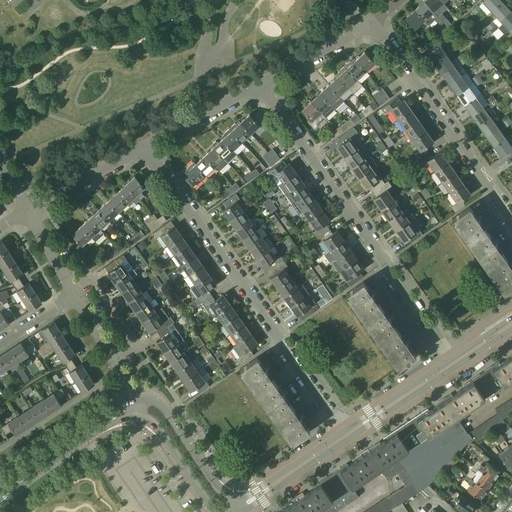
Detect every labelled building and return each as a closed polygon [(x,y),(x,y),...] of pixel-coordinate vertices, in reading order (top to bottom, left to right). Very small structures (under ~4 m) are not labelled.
[(443,3),(440,0),(425,0),(424,1),(434,12),(438,16),(441,13),(447,8),(443,3)] [(500,0),(484,0),(483,2),(491,11),(502,1),(500,0)] [(434,12),(424,1),(415,10),(425,21),(429,25),(435,19),(440,25),(444,22),(438,16),(434,12)] [(495,24),(500,20),(510,10),(502,1),(491,11),(497,18),(493,22),(485,29),(487,32),(490,30),(495,24)] [(472,11),(475,14),(481,9),(478,6),(472,11)] [(415,30),(425,21),(415,10),(405,19),(415,30)] [(511,11),(510,10),(500,20),(495,24),(490,30),(484,36),(487,39),(499,28),(504,34),(509,30),(511,26),(511,11)] [(441,13),(438,16),(444,22),(447,19),(441,13)] [(460,31),(458,33),(465,42),(471,37),(459,23),(453,28),(457,32),(459,30),(460,31)] [(431,45),(440,37),(436,32),(427,41),(431,45)] [(439,45),(427,53),(431,57),(428,59),(433,65),(447,55),(453,51),(445,41),(444,41),(439,45)] [(478,48),(475,43),(470,46),(474,51),(478,48)] [(480,50),(475,54),(479,59),(485,55),(480,50)] [(364,52),(355,60),(366,72),(375,63),(364,52)] [(456,59),(459,62),(466,57),(463,54),(456,59)] [(447,55),(433,65),(437,71),(439,70),(442,74),(454,66),(447,55)] [(468,61),(466,57),(459,62),(461,66),(468,61)] [(350,61),(344,66),(357,80),(366,72),(355,60),(352,63),(350,61)] [(341,73),(337,77),(348,88),(353,94),(362,86),(357,80),(344,66),(339,71),(341,73)] [(454,66),(442,74),(450,84),(462,76),(454,66)] [(480,78),(484,75),(482,72),(478,75),(471,79),(474,83),(481,78),(480,78)] [(450,84),(448,86),(452,92),(454,91),(457,95),(469,86),(467,83),(462,76),(450,84)] [(348,88),(337,77),(328,85),(339,97),(348,88)] [(481,78),(474,83),(476,86),(483,81),(481,78)] [(457,95),(465,105),(476,97),(481,93),(476,86),(474,83),(469,86),(457,95)] [(344,103),(339,97),(328,85),(320,93),(330,105),(335,109),(336,110),(344,103)] [(373,95),(376,100),(386,94),(382,89),(373,95)] [(335,109),(330,105),(320,93),(311,101),(321,113),(326,118),(335,109)] [(386,94),(376,100),(380,106),(390,99),(386,94)] [(489,104),(495,99),(493,96),(486,101),(489,104)] [(391,109),(398,119),(412,110),(404,99),(401,101),(397,97),(381,108),(385,113),(391,109)] [(476,97),(465,105),(472,116),(484,107),(476,97)] [(489,104),(484,107),(472,116),(479,126),(491,118),(486,111),(498,102),(495,99),(489,104)] [(312,121),(321,113),(311,101),(302,110),(312,121)] [(370,105),(366,108),(369,113),(373,111),(378,107),(375,102),(370,105)] [(365,116),(369,113),(366,108),(361,111),(365,116)] [(412,110),(398,119),(406,130),(419,121),(412,110)] [(249,114),(240,122),(251,134),(260,125),(249,114)] [(351,119),(347,121),(351,127),(354,124),(361,119),(357,114),(351,119)] [(501,121),(503,124),(510,120),(508,116),(501,121)] [(491,118),(479,126),(487,136),(498,128),(491,118)] [(511,123),(511,122),(510,120),(503,124),(506,128),(511,123)] [(419,121),(406,130),(413,140),(426,131),(419,121)] [(235,123),(229,128),(242,142),(251,134),(240,122),(237,125),(235,123)] [(346,130),(343,124),(336,129),(340,134),(346,130)] [(342,143),(337,147),(344,158),(357,148),(362,145),(363,144),(355,134),(360,131),(356,126),(348,132),(338,139),(342,143)] [(226,136),(222,139),(233,151),(242,142),(229,128),(224,134),(226,136)] [(498,128),(487,136),(494,147),(506,138),(498,128)] [(336,129),(333,131),(327,136),(330,141),(340,134),(336,129)] [(415,155),(418,160),(428,153),(425,148),(434,141),(426,131),(413,140),(421,151),(415,155)] [(511,149),(511,146),(506,138),(494,147),(502,157),(511,149)] [(216,141),(213,144),(213,147),(214,147),(224,158),(228,162),(236,155),(233,151),(222,139),(218,143),(218,142),(216,141)] [(362,145),(344,158),(352,168),(365,159),(370,155),(362,145)] [(205,155),(215,167),(219,171),(228,162),(224,158),(214,147),(205,155)] [(267,161),(277,154),(273,149),(264,156),(267,161)] [(428,161),(435,171),(448,162),(441,151),(432,158),(428,153),(418,160),(413,163),(417,168),(428,161)] [(271,166),(280,159),(277,154),(267,161),(271,166)] [(205,155),(196,164),(206,175),(215,167),(205,155)] [(370,155),(365,159),(352,168),(359,178),(372,169),(377,165),(370,155)] [(282,161),(269,170),(273,175),(276,173),(283,182),(297,173),(290,163),(285,166),(282,161)] [(190,176),(185,181),(192,188),(197,183),(206,175),(196,164),(194,162),(188,166),(190,169),(187,172),(190,176)] [(435,171),(443,182),(456,172),(448,162),(435,171)] [(372,169),(359,178),(366,189),(372,185),(375,190),(385,184),(381,179),(380,180),(372,169)] [(252,171),(244,177),(248,182),(252,180),(256,177),(252,171)] [(443,182),(450,192),(463,183),(456,172),(443,182)] [(283,182),(279,185),(286,195),(290,192),(303,182),(297,173),(283,182)] [(135,176),(126,184),(137,196),(140,200),(145,196),(141,192),(146,187),(135,176)] [(388,181),(385,184),(375,190),(379,195),(374,199),(381,209),(394,200),(387,190),(392,186),(388,181)] [(310,192),(303,182),(290,192),(286,195),(292,204),(297,201),(310,192)] [(471,194),(463,183),(450,192),(457,203),(452,207),(455,211),(465,205),(462,200),(471,194)] [(117,193),(128,204),(129,206),(133,202),(136,204),(140,200),(137,196),(126,184),(117,193)] [(222,200),(232,194),(228,189),(219,195),(222,200)] [(310,192),(297,201),(303,211),(317,201),(310,192)] [(108,201),(119,213),(128,204),(117,193),(108,201)] [(223,211),(230,220),(243,211),(247,208),(236,194),(224,202),(227,207),(223,211)] [(394,200),(381,209),(389,220),(402,211),(394,200)] [(108,201),(99,209),(110,221),(119,213),(108,201)] [(317,201),(303,211),(310,220),(324,211),(317,201)] [(452,220),(470,244),(488,232),(470,207),(452,220)] [(99,209),(90,217),(101,229),(110,221),(99,209)] [(250,220),(243,211),(230,220),(236,229),(250,220)] [(313,232),(317,238),(330,229),(326,224),(330,220),(324,211),(310,220),(317,230),(313,232)] [(402,211),(389,220),(396,230),(409,221),(415,217),(412,212),(406,217),(402,211)] [(148,226),(158,219),(154,214),(144,221),(148,226)] [(163,215),(158,219),(148,226),(152,231),(167,220),(163,215)] [(90,217),(81,225),(92,237),(96,242),(105,233),(101,229),(90,217)] [(415,217),(409,221),(396,230),(404,241),(408,238),(412,242),(422,235),(418,231),(417,232),(412,226),(418,221),(415,217)] [(257,230),(250,220),(236,229),(243,239),(257,230)] [(83,246),(92,237),(81,225),(72,234),(80,243),(75,248),(82,254),(87,250),(83,246)] [(162,237),(168,246),(182,236),(174,226),(166,231),(163,226),(153,233),(158,240),(162,237)] [(333,234),(330,229),(317,238),(321,242),(324,240),(331,250),(344,240),(337,231),(333,234)] [(263,239),(257,230),(243,239),(250,248),(263,239)] [(505,256),(488,232),(470,244),(487,269),(505,256)] [(175,255),(189,246),(182,236),(168,246),(175,255)] [(270,248),(263,239),(250,248),(256,258),(270,248)] [(344,240),(331,250),(338,259),(351,250),(344,240)] [(175,255),(182,265),(195,255),(189,246),(175,255)] [(310,258),(316,254),(311,246),(304,250),(310,258)] [(277,258),(270,248),(256,258),(264,268),(268,265),(272,270),(284,261),(280,256),(277,258)] [(0,254),(0,263),(4,271),(16,263),(8,250),(0,254)] [(108,262),(118,255),(114,250),(105,257),(108,262)] [(358,259),(351,250),(338,259),(332,263),(339,272),(344,269),(358,259)] [(110,264),(105,267),(108,272),(115,283),(129,273),(134,270),(123,255),(120,257),(110,264)] [(185,270),(189,275),(202,265),(195,255),(182,265),(176,269),(180,273),(185,270)] [(511,287),(511,266),(505,256),(487,269),(504,293),(511,287)] [(344,269),(340,272),(347,281),(348,281),(351,286),(363,277),(360,272),(364,268),(358,259),(344,269)] [(143,269),(148,265),(145,260),(140,264),(143,269)] [(288,266),(284,261),(272,270),(275,275),(271,278),(278,287),(291,278),(284,268),(288,266)] [(16,263),(4,271),(13,284),(21,280),(18,276),(23,273),(16,263)] [(209,275),(202,265),(189,275),(196,285),(209,275)] [(122,292),(136,283),(133,278),(137,275),(134,270),(129,273),(115,283),(118,286),(117,288),(120,292),(122,292)] [(195,300),(199,305),(212,296),(208,291),(216,285),(209,275),(196,285),(190,289),(197,299),(195,300)] [(278,287),(284,297),(298,287),(291,278),(278,287)] [(18,291),(13,294),(17,302),(23,298),(23,300),(35,292),(29,282),(24,285),(22,282),(15,286),(15,287),(18,291)] [(346,294),(363,319),(381,306),(364,282),(346,294)] [(122,292),(129,302),(143,293),(136,283),(122,292)] [(302,284),(298,287),(284,297),(291,306),(304,296),(309,293),(302,284)] [(326,302),(332,298),(322,284),(316,288),(326,302)] [(35,292),(23,300),(30,310),(42,302),(35,292)] [(129,302),(136,312),(150,302),(143,293),(129,302)] [(298,316),(302,321),(319,308),(309,293),(304,296),(291,306),(298,316)] [(210,305),(216,314),(230,304),(223,295),(215,301),(212,296),(202,303),(206,308),(210,305)] [(136,312),(143,322),(157,312),(150,302),(136,312)] [(216,314),(223,324),(237,315),(230,304),(216,314)] [(5,309),(9,316),(13,313),(9,306),(5,309)] [(363,319),(380,344),(398,331),(381,306),(363,319)] [(9,316),(5,309),(1,311),(0,312),(0,329),(9,323),(6,318),(9,316)] [(17,318),(25,313),(23,309),(14,315),(17,318)] [(157,312),(143,322),(150,332),(155,328),(158,333),(168,327),(172,323),(174,322),(170,317),(168,318),(162,309),(157,312)] [(230,334),(244,324),(237,315),(223,324),(230,334)] [(44,341),(48,339),(60,331),(54,321),(42,329),(43,330),(39,333),(44,341)] [(172,323),(168,327),(158,333),(162,338),(157,342),(164,351),(177,342),(182,338),(172,323)] [(230,334),(237,344),(251,334),(244,324),(230,334)] [(69,344),(60,331),(48,339),(57,352),(69,344)] [(397,368),(415,356),(398,331),(380,344),(397,368)] [(258,344),(251,334),(237,344),(244,354),(236,360),(239,365),(254,355),(250,350),(258,344)] [(19,360),(32,352),(28,344),(24,347),(21,342),(11,348),(19,360)] [(32,342),(28,344),(32,352),(36,349),(32,342)] [(170,361),(184,351),(177,342),(164,351),(170,361)] [(69,344),(57,352),(65,365),(66,365),(73,361),(70,357),(75,354),(69,344)] [(11,348),(0,355),(0,359),(6,369),(19,360),(11,348)] [(177,371),(191,361),(184,351),(170,361),(177,371)] [(491,366),(504,385),(511,379),(511,354),(500,363),(499,361),(491,366)] [(274,381),(257,357),(239,369),(256,394),(274,381)] [(177,371),(184,381),(198,371),(191,361),(177,371)] [(74,363),(67,367),(67,368),(76,381),(88,374),(81,363),(76,366),(74,363)] [(491,366),(472,379),(485,398),(504,385),(491,366)] [(23,368),(18,371),(22,378),(27,374),(23,368)] [(205,382),(198,371),(184,381),(191,391),(196,388),(200,393),(210,386),(206,381),(205,382)] [(94,383),(88,374),(76,381),(82,391),(94,383)] [(457,417),(485,398),(472,379),(465,384),(466,386),(452,395),(451,393),(444,398),(457,417)] [(292,406),(274,381),(256,394),(274,419),(292,406)] [(25,396),(32,392),(29,388),(22,392),(25,396)] [(57,390),(62,397),(66,395),(61,388),(57,390)] [(44,399),(51,411),(62,404),(58,400),(62,397),(57,390),(44,399)] [(416,417),(428,436),(456,417),(457,417),(444,398),(437,403),(438,405),(424,414),(423,412),(416,417)] [(51,411),(44,399),(31,407),(38,420),(51,411)] [(507,416),(511,412),(505,402),(500,406),(507,416)] [(291,444),(292,443),(310,431),(292,406),(274,419),(291,444)] [(495,409),(498,413),(502,419),(507,416),(500,406),(495,409)] [(31,407),(18,416),(25,428),(38,420),(31,407)] [(500,426),(501,426),(505,423),(502,419),(498,413),(493,416),(500,426)] [(4,425),(9,432),(13,429),(16,434),(25,428),(18,416),(4,425)] [(495,430),(500,426),(493,416),(488,420),(495,430)] [(418,492),(428,485),(445,467),(449,462),(454,457),(471,438),(468,433),(467,433),(456,417),(428,436),(416,417),(396,430),(409,449),(381,468),(388,479),(403,469),(411,481),(418,492)] [(490,433),(495,430),(488,420),(483,423),(490,433)] [(485,436),(490,433),(483,423),(478,426),(485,436)] [(0,427),(5,434),(9,432),(4,425),(0,427)] [(480,440),(485,436),(478,426),(473,430),(480,440)] [(381,468),(409,449),(396,430),(388,435),(390,437),(376,446),(375,444),(368,449),(381,468)] [(473,430),(468,433),(471,438),(477,442),(480,440),(473,430)] [(508,467),(511,463),(511,450),(509,445),(498,452),(508,467)] [(347,463),(339,468),(352,487),(381,468),(368,449),(361,454),(362,456),(348,465),(347,463)] [(476,460),(473,465),(494,480),(500,471),(486,461),(489,457),(483,453),(477,460),(476,460)] [(454,466),(458,460),(454,457),(449,462),(454,466)] [(449,462),(445,467),(450,471),(454,466),(449,462)] [(487,489),(494,480),(473,465),(470,469),(467,474),(487,489)] [(333,500),(352,487),(339,468),(320,481),(333,500)] [(481,498),(487,489),(467,474),(463,479),(464,479),(461,484),(469,490),(468,491),(470,493),(473,495),(474,493),(481,498)] [(332,500),(333,500),(320,481),(312,486),(314,488),(300,497),(298,495),(291,500),(299,511),(315,511),(320,509),(322,511),(334,511),(338,509),(332,500)] [(406,485),(413,495),(418,492),(411,481),(406,485)] [(408,498),(413,495),(406,485),(401,488),(408,498)] [(401,488),(396,491),(403,502),(408,498),(401,488)] [(398,505),(402,502),(403,502),(396,491),(391,495),(398,505)] [(458,500),(454,505),(464,511),(470,511),(475,505),(459,493),(455,498),(458,500)] [(391,495),(386,498),(393,508),(398,505),(391,495)] [(381,501),(387,511),(389,511),(393,508),(386,498),(381,501)] [(299,511),(291,500),(284,505),(286,507),(278,511),(299,511)] [(381,501),(376,505),(380,511),(387,511),(381,501)] [(408,511),(402,502),(398,505),(393,508),(389,511),(390,511),(408,511)]
